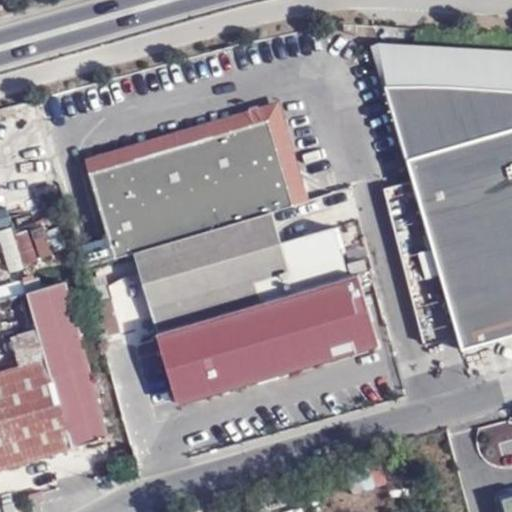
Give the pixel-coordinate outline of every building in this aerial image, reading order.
[(511,51),(379,42),(370,48),(386,87),(413,182),(384,189),(424,341),(457,333),(462,352),(511,337),(511,51)] [(84,159),(88,173),(268,121),(288,190),(303,186),(279,102),(84,159)] [(88,173),(114,260),(307,201),(303,186),(288,190),(268,121),(88,173)] [(57,184),(37,188),(40,204),(60,201),(57,184)] [(36,195),(7,203),(11,218),(40,210),(36,195)] [(307,201),(114,260),(134,255),(271,214),(308,203),(307,201)] [(7,208),(0,209),(0,227),(11,224),(7,208)] [(271,214),(134,255),(152,312),(162,310),(167,330),(347,277),(333,229),(280,245),(271,214)] [(52,262),(47,226),(2,233),(7,268),(52,262)] [(373,341),(354,275),(347,277),(167,330),(163,331),(183,397),(292,364),(373,341)] [(47,359),(22,366),(0,372),(0,468),(108,436),(64,281),(27,291),(38,330),(47,359)] [(111,301),(92,306),(102,342),(121,337),(111,301)] [(152,312),(158,333),(163,331),(167,330),(162,310),(152,312)] [(377,358),(373,341),(292,364),(296,381),(377,358)] [(511,511),(511,497),(503,499),(506,511),(511,511)]
